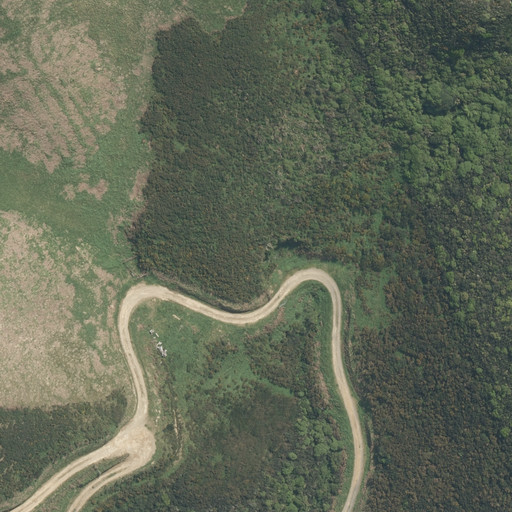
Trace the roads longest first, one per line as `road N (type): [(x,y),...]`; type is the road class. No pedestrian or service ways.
road 1 (track): [(129,441),(142,402),(120,313),(134,293),(162,290),(244,317),(265,310),(298,275),(322,273),(335,297),(338,369),(359,445),(345,511)]
road 2 (track): [(23,511),(96,451),(129,441)]
